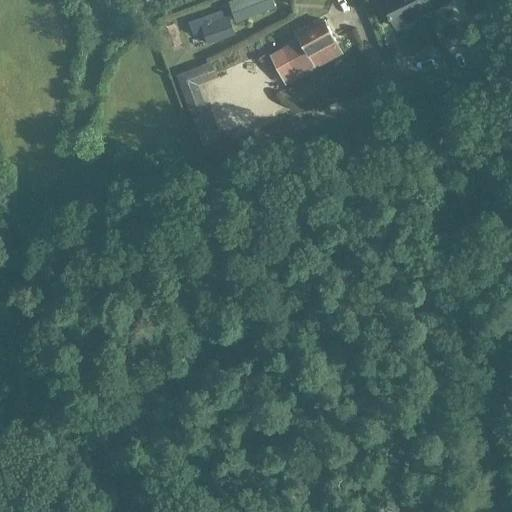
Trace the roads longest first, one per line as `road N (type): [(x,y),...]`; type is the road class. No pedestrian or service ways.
road 1 (track): [(387,82),(47,231),(26,248),(33,311),(123,511)]
road 2 (track): [(495,511),(469,270),(511,95)]
road 3 (unclassified): [(387,82),(488,82),(511,71)]
